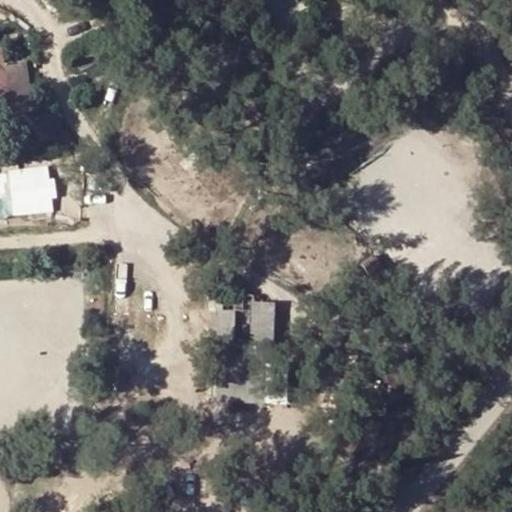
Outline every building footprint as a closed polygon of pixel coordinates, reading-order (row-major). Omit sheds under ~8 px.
[(251,0),(248,3),(252,8),(264,0),(251,0)] [(126,29),(99,41),(102,60),(134,46),(126,29)] [(80,70),(102,60),(99,41),(72,53),(80,70)] [(0,101),(9,100),(26,98),(21,61),(3,63),(1,49),(0,48),(0,101)] [(0,215),(55,212),(52,167),(0,170),(0,215)] [(275,305),(258,305),(258,337),(273,337),(275,305)]
